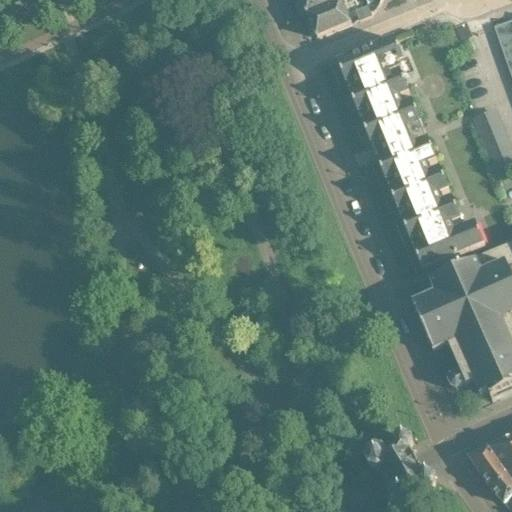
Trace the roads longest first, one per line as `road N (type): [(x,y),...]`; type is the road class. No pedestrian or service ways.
road 1 (unclassified): [(445,449),(285,72)]
road 2 (unclassified): [(285,72),(434,7)]
